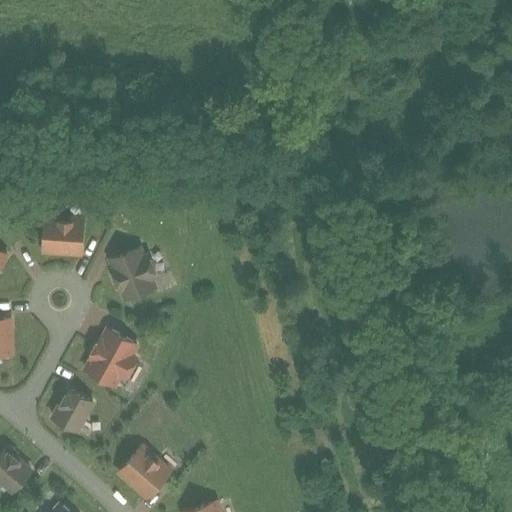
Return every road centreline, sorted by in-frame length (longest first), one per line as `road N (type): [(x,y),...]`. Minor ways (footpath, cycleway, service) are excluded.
road 1 (track): [(450,511),(291,0)]
road 2 (track): [(0,126),(336,152)]
road 3 (residential): [(16,402),(125,511)]
